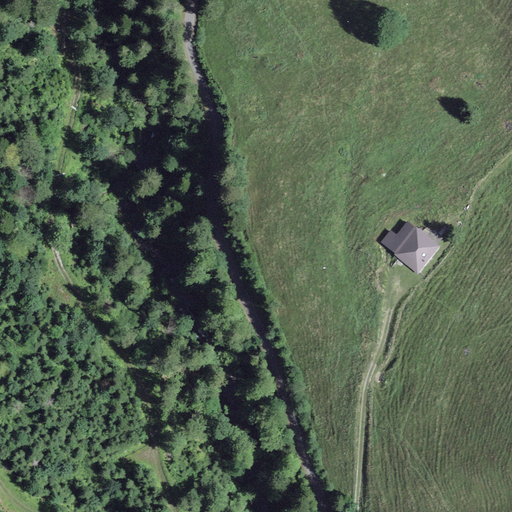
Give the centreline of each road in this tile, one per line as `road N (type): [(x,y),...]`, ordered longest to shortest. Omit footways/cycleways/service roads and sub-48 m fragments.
road 1 (track): [(70,0),(80,80),(57,176),(54,241),(73,285),(137,372),(175,511)]
road 2 (unclassified): [(322,511),(277,373),(215,224),(215,124),(190,49),(194,0)]
road 3 (track): [(401,288),(366,383),(355,511)]
